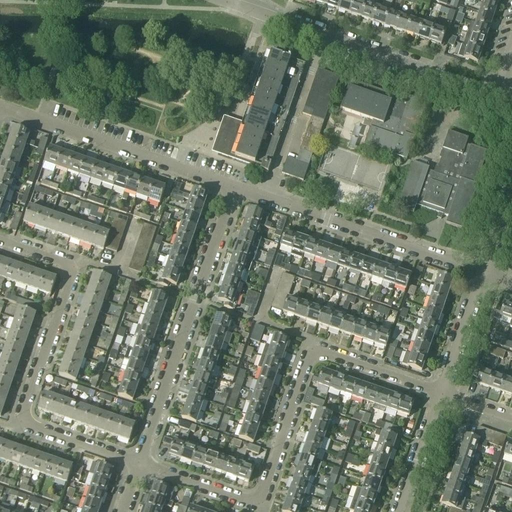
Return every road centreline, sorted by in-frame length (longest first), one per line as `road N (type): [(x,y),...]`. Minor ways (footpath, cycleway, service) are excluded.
road 1 (residential): [(138,465),(260,504),(310,348),(441,393)]
road 2 (residential): [(138,465),(18,426),(72,269),(0,243)]
road 3 (residential): [(138,465),(228,187)]
road 4 (unclassified): [(495,96),(222,0)]
road 5 (unclassified): [(482,275),(228,187)]
road 6 (unclassified): [(228,187),(0,108)]
road 7 (unclassified): [(441,393),(482,275)]
road 8 (unclassified): [(401,511),(441,393)]
